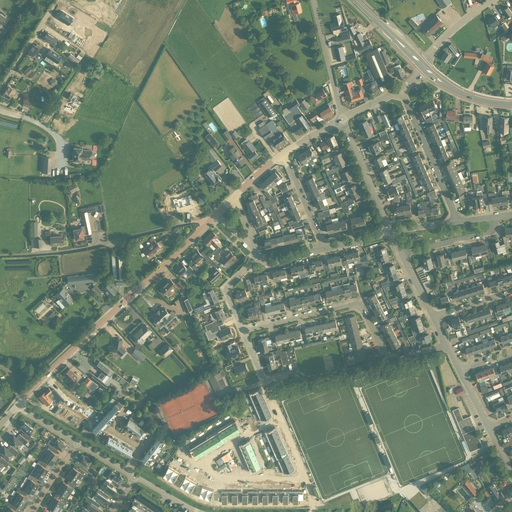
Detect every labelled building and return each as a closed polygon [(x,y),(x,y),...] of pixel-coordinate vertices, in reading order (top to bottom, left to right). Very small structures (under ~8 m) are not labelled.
[(298,3),(296,0),(286,0),(288,3),(292,2),(293,4),(291,5),(292,9),(294,9),(294,12),(301,11),(300,3),(298,3)] [(435,0),(434,2),(440,9),(449,0),(435,0)] [(511,17),(511,12),(508,7),(502,11),(507,17),(510,15),(511,17)] [(57,18),(68,24),(72,17),(62,11),(57,18)] [(435,14),(421,27),(428,35),(431,32),(432,33),(434,31),(443,22),(439,17),(435,14)] [(340,15),(333,16),(334,20),(336,20),(336,23),(330,24),(332,31),(341,28),(341,32),(342,36),(349,35),(347,30),(345,31),(344,28),(342,21),(341,21),(340,15)] [(493,28),(500,24),(494,16),(488,20),(493,28)] [(504,32),(508,29),(504,23),(499,26),(504,32)] [(353,25),(347,28),(351,35),(357,33),(353,25)] [(57,38),(51,34),(48,32),(43,38),(45,39),(53,45),(57,38)] [(363,40),(360,33),(354,36),(359,45),(357,46),(359,52),(372,46),(369,40),(364,43),(363,40)] [(141,38),(141,35),(121,35),(141,46),(141,44),(137,42),(140,38),(141,38)] [(350,40),(349,35),(336,38),(337,43),(350,40)] [(453,56),(454,54),(458,51),(451,43),(447,46),(449,48),(448,50),(447,51),(446,51),(442,57),(443,59),(443,60),(445,61),(446,61),(447,61),(451,55),(453,56)] [(35,45),(33,44),(28,52),(36,58),(38,54),(40,50),(41,49),(42,47),(36,44),(35,45)] [(342,47),(335,48),(338,61),(345,59),(342,47)] [(372,69),(376,80),(379,86),(391,81),(384,65),(381,56),(378,48),(365,53),(372,69)] [(45,55),(56,63),(60,57),(49,49),(45,55)] [(490,74),(494,66),(490,63),(492,58),(482,53),(479,58),(487,62),(483,70),(490,74)] [(79,61),(70,54),(67,57),(76,64),(79,61)] [(381,56),(384,65),(389,63),(386,54),(381,56)] [(405,75),(401,67),(400,64),(390,68),(392,74),(397,72),(399,77),(405,75)] [(29,67),(23,72),(28,77),(29,75),(33,79),(37,75),(33,71),(29,67)] [(376,80),(372,69),(368,71),(371,78),(366,80),(368,84),(366,85),(370,93),(378,88),(374,81),(376,80)] [(354,90),(351,81),(343,84),(349,102),(364,97),(361,88),(357,89),(354,90)] [(10,98),(15,90),(8,85),(5,89),(6,90),(3,94),(10,98)] [(320,100),(327,96),(323,89),(316,93),(312,95),(317,102),(320,100)] [(274,101),(269,95),(266,97),(270,104),(274,101)] [(23,105),(32,107),(33,99),(24,98),(23,105)] [(276,112),(266,99),(258,104),(268,118),(276,112)] [(282,113),(289,124),(296,134),(303,129),(304,130),(311,125),(303,114),(298,106),(300,105),(296,99),(287,105),(288,106),(281,111),(282,113)] [(310,107),(305,99),(300,103),(305,110),(310,107)] [(433,101),(426,104),(429,111),(434,109),(435,112),(438,111),(438,115),(442,116),(442,110),(438,109),(437,107),(436,108),(433,101)] [(425,113),(429,111),(426,104),(419,107),(424,117),(427,116),(425,113)] [(322,115),(325,119),(334,113),(329,105),(320,112),(318,109),(309,115),(311,120),(318,115),(319,117),(322,115)] [(454,121),(458,122),(459,115),(455,115),(455,111),(447,110),(446,117),(454,118),(454,121)] [(385,125),(386,127),(386,128),(389,127),(390,126),(385,114),(380,116),(382,121),(383,120),(385,125)] [(395,118),(398,123),(395,124),(398,123),(404,120),(402,115),(395,118)] [(468,125),(471,125),(471,122),(472,122),(472,116),(464,116),(464,122),(468,122),(468,125)] [(491,132),(492,117),(484,116),(483,131),(491,132)] [(443,126),(446,125),(444,120),(443,117),(438,119),(439,122),(441,121),(443,126)] [(508,133),(508,118),(501,117),(500,132),(508,133)] [(400,129),(407,126),(404,120),(398,123),(400,129)] [(359,124),(362,130),(375,124),(374,121),(370,122),(371,123),(368,125),(366,121),(359,124)] [(436,129),(434,125),(434,123),(427,126),(429,132),(436,129)] [(273,133),(267,124),(259,129),(265,138),(273,133)] [(377,128),(375,124),(362,130),(365,137),(372,134),(370,130),(373,129),(374,130),(377,128)] [(400,129),(402,135),(409,132),(407,126),(400,129)] [(438,135),(436,129),(429,132),(432,138),(438,135)] [(222,133),(227,140),(231,137),(226,130),(222,133)] [(409,132),(402,135),(405,140),(412,137),(409,132)] [(288,140),(283,133),(271,141),(277,148),(288,140)] [(320,144),(323,149),(330,146),(331,146),(337,143),(334,135),(327,138),(328,140),(320,144)] [(432,138),(434,143),(441,140),(438,135),(432,138)] [(213,146),(218,143),(213,137),(208,141),(213,146)] [(412,137),(405,140),(407,146),(414,143),(412,137)] [(443,146),(441,140),(434,143),(437,149),(443,146)] [(381,144),(380,141),(369,146),(371,150),(370,150),(371,154),(372,153),(372,154),(374,153),(374,154),(378,152),(378,151),(382,149),(380,145),(381,144)] [(256,150),(249,142),(244,147),(250,154),(249,155),(253,160),(258,155),(255,151),(256,150)] [(414,143),(407,146),(404,147),(405,149),(407,149),(408,149),(410,152),(416,149),(414,143)] [(239,166),(245,161),(234,146),(227,150),(239,166)] [(437,149),(439,154),(446,152),(443,146),(437,149)] [(83,150),(83,147),(74,147),(73,160),(82,161),(82,159),(92,160),(92,150),(83,150)] [(310,148),(304,152),(310,161),(312,164),(315,163),(313,160),(311,157),(314,155),(316,158),(318,156),(315,150),(312,152),(310,148)] [(307,162),(309,161),(310,161),(304,152),(298,155),(300,159),(298,160),(301,167),(304,165),(302,162),(306,160),(307,162)] [(335,157),(337,161),(343,158),(341,152),(331,157),(332,159),(335,157)] [(448,157),(446,152),(439,154),(441,160),(448,157)] [(414,162),(421,159),(418,153),(411,156),(414,162)] [(384,155),(374,159),(378,166),(383,164),(382,160),(386,159),(384,155)] [(328,176),(337,172),(336,168),(346,164),(343,158),(337,161),(338,164),(332,167),(333,169),(326,171),(328,176)] [(222,183),(220,181),(222,179),(219,175),(218,176),(214,172),(222,166),(219,162),(217,159),(216,160),(212,163),(208,166),(210,169),(205,173),(211,181),(210,181),(216,188),(222,183)] [(423,165),(421,159),(414,162),(416,167),(423,165)] [(446,171),(455,167),(453,161),(444,165),(446,171)] [(51,172),(52,162),(41,162),(41,172),(51,172)] [(426,170),(423,165),(416,167),(419,173),(426,170)] [(380,172),(382,177),(389,175),(388,172),(392,170),(391,167),(380,172)] [(446,171),(449,177),(458,173),(455,167),(446,171)] [(341,170),(340,170),(337,172),(340,179),(341,178),(342,181),(346,180),(352,177),(349,170),(342,173),(341,170)] [(428,176),(426,170),(419,173),(417,174),(418,176),(420,175),(421,179),(428,176)] [(277,173),(276,172),(271,176),(276,182),(280,178),(281,178),(283,177),(279,172),(277,173)] [(460,179),(458,173),(449,177),(451,183),(460,179)] [(390,178),(389,175),(382,177),(385,183),(396,179),(395,176),(390,178)] [(271,176),(266,181),(271,187),(276,182),(271,176)] [(431,182),(428,176),(421,179),(424,185),(431,182)] [(308,186),(315,183),(313,177),(306,180),(308,186)] [(393,196),(394,198),(398,196),(400,195),(399,193),(397,190),(402,188),(401,185),(408,182),(406,178),(401,180),(399,181),(399,182),(393,184),(394,187),(388,190),(391,197),(393,196)] [(460,179),(451,183),(454,188),(463,184),(460,179)] [(271,187),(266,181),(262,184),(267,190),(271,187)] [(69,185),(68,186),(72,193),(79,189),(75,182),(72,183),(72,182),(69,184),(69,185)] [(433,187),(431,182),(424,185),(426,190),(433,187)] [(308,186),(310,191),(317,188),(315,183),(308,186)] [(463,184),(454,188),(456,194),(465,190),(463,184)] [(347,195),(350,193),(357,190),(355,185),(348,188),(344,189),(347,195)] [(287,186),(280,189),(281,191),(275,194),(276,196),(276,197),(283,194),(282,192),(288,189),(287,186)] [(320,194),(322,193),(320,187),(317,188),(310,191),(313,197),(320,194)] [(269,199),(270,199),(276,196),(275,194),(272,196),(267,190),(264,193),(269,199)] [(342,208),(345,207),(348,205),(352,203),(351,199),(353,199),(360,196),(357,190),(350,193),(352,196),(348,198),(349,200),(340,203),(341,207),(342,207),(342,208)] [(503,196),(499,197),(500,205),(508,204),(507,197),(510,197),(509,191),(502,192),(503,196)] [(287,193),(283,195),(284,197),(286,203),(293,200),(291,194),(288,195),(287,193)] [(500,205),(499,197),(496,198),(495,193),(488,194),(489,200),(492,199),(493,206),(500,205)] [(256,205),(254,200),(258,198),(257,194),(248,197),(250,201),(246,202),(249,208),(256,205)] [(313,197),(315,202),(322,200),(320,194),(313,197)] [(482,197),(477,198),(479,208),(481,208),(481,206),(484,206),(483,200),(486,200),(485,194),(482,194),(482,197)] [(162,198),(163,201),(165,209),(171,208),(168,199),(167,196),(162,198)] [(191,204),(189,196),(177,199),(177,198),(173,199),(175,206),(178,205),(179,208),(191,204)] [(275,202),(278,201),(276,197),(276,196),(270,199),(271,203),(273,209),(274,208),(277,207),(275,202)] [(408,205),(403,206),(404,213),(411,211),(410,204),(413,204),(411,196),(406,197),(408,205)] [(479,208),(477,198),(472,198),(471,196),(467,196),(468,203),(472,202),(473,208),(476,207),(476,208),(479,208)] [(293,200),(286,203),(283,204),(284,207),(287,205),(289,209),(296,206),(293,200)] [(325,205),(322,200),(315,202),(318,208),(321,207),(322,210),(329,208),(327,204),(325,205)] [(431,206),(432,214),(439,213),(438,205),(434,205),(433,201),(430,201),(431,206)] [(417,204),(418,206),(414,206),(415,215),(419,215),(419,216),(426,215),(424,202),(421,202),(421,203),(418,203),(418,204),(417,204)] [(426,215),(432,214),(431,206),(427,206),(426,202),(424,202),(426,215)] [(404,213),(403,206),(399,206),(399,203),(396,204),(398,214),(404,213)] [(258,211),(256,205),(249,208),(251,214),(258,211)] [(289,209),(291,214),(298,211),(296,206),(289,209)] [(260,210),(258,211),(251,214),(254,219),(263,216),(260,210)] [(301,217),(298,211),(291,214),(294,220),(289,222),(290,225),(298,222),(297,219),(301,217)] [(73,229),(75,239),(76,239),(76,240),(79,239),(79,238),(83,237),(82,232),(85,232),(85,234),(91,233),(87,212),(81,213),(84,226),(81,226),(81,228),(78,228),(78,226),(74,227),(74,229),(73,229)] [(364,215),(357,217),(359,225),(366,224),(364,215)] [(263,216),(254,219),(257,228),(267,224),(266,220),(265,221),(263,216)] [(359,225),(357,217),(351,218),(353,227),(359,225)] [(345,220),(339,221),(341,230),(347,228),(345,220)] [(339,221),(332,223),(335,231),(341,230),(339,221)] [(335,231),(332,223),(326,224),(328,233),(335,231)] [(267,225),(264,227),(258,229),(260,235),(266,232),(265,229),(268,228),(267,225)] [(301,228),(302,231),(296,232),(298,240),(304,238),(303,235),(306,234),(304,227),(301,228)] [(290,234),(292,241),(298,240),(296,232),(295,230),(289,231),(290,234)] [(46,240),(50,239),(50,245),(56,245),(56,244),(62,243),(62,235),(50,236),(49,231),(45,231),(46,240)] [(216,248),(221,242),(214,235),(215,234),(212,231),(203,240),(208,245),(209,245),(214,249),(216,247),(216,248)] [(277,235),(279,244),(286,243),(284,235),(283,233),(277,235)] [(292,241),(290,234),(284,235),(286,243),(292,241)] [(270,237),(271,239),(273,246),(279,244),(277,235),(270,237)] [(273,246),(271,239),(264,240),(266,248),(273,246)] [(159,248),(160,247),(154,241),(149,246),(148,245),(143,249),(150,256),(155,251),(157,253),(161,250),(159,248)] [(504,254),(507,253),(505,247),(505,244),(500,245),(499,241),(498,242),(498,241),(497,241),(494,241),(494,242),(494,243),(493,243),(495,253),(500,252),(501,254),(501,255),(503,256),(503,255),(504,254)] [(486,244),(479,246),(481,254),(486,253),(486,255),(488,255),(488,258),(492,257),(490,248),(487,249),(486,244)] [(216,256),(223,249),(219,246),(212,253),(216,256)] [(379,256),(387,253),(385,247),(378,249),(377,246),(369,248),(370,252),(375,250),(376,253),(378,252),(379,256)] [(481,254),(479,246),(472,248),(473,252),(470,252),(471,259),(476,258),(481,257),(481,254)] [(458,251),(460,258),(467,256),(469,265),(472,264),(471,259),(470,252),(469,252),(466,253),(465,249),(458,251)] [(208,264),(212,260),(203,250),(200,253),(197,250),(189,257),(195,263),(203,256),(206,259),(205,261),(208,264)] [(220,263),(223,261),(227,265),(236,257),(230,251),(223,258),(219,253),(215,257),(220,263)] [(358,251),(351,252),(354,262),(355,263),(362,261),(361,258),(360,258),(359,257),(358,251)] [(460,258),(458,251),(451,252),(452,256),(449,257),(451,266),(454,265),(453,259),(460,258)] [(347,259),(344,259),(345,266),(347,275),(349,275),(347,268),(349,268),(348,265),(348,263),(354,262),(351,252),(345,254),(346,257),(347,259)] [(379,266),(386,264),(385,260),(387,260),(389,259),(387,253),(379,256),(376,257),(379,266)] [(445,267),(451,266),(449,257),(444,258),(443,254),(437,256),(439,266),(444,265),(445,267)] [(113,256),(115,280),(125,279),(123,255),(113,256)] [(340,255),(333,257),(335,264),(338,263),(341,263),(342,265),(342,266),(345,266),(344,259),(341,260),(340,255)] [(328,263),(325,264),(327,270),(330,269),(329,266),(335,264),(333,257),(327,258),(328,263)] [(429,267),(429,269),(436,268),(434,260),(431,261),(430,257),(423,259),(425,268),(429,267)] [(321,259),(315,261),(317,269),(323,267),(324,271),(327,270),(325,264),(323,264),(321,259)] [(212,260),(208,264),(209,265),(211,263),(215,268),(218,265),(212,260)] [(310,267),(307,268),(309,274),(314,273),(314,269),(317,269),(315,261),(309,263),(310,267)] [(189,265),(187,268),(182,264),(176,270),(181,276),(185,272),(188,276),(194,270),(189,265)] [(303,264),(297,265),(298,273),(305,272),(306,275),(309,274),(307,268),(304,268),(303,264)] [(386,267),(388,273),(396,271),(393,264),(387,266),(386,264),(379,266),(379,269),(386,267)] [(289,272),(290,279),(293,278),(292,275),(298,273),(297,265),(290,267),(291,271),(289,272)] [(212,283),(222,274),(216,268),(207,277),(212,283)] [(285,268),(278,270),(280,278),(287,276),(288,280),(290,279),(289,272),(286,273),(285,268)] [(270,277),(272,285),(275,284),(274,279),(280,278),(278,270),(272,272),(273,276),(270,277)] [(381,283),(382,285),(394,281),(393,278),(397,277),(396,271),(388,273),(390,279),(386,280),(387,281),(381,283)] [(94,281),(93,273),(67,276),(68,284),(94,281)] [(260,274),(262,282),(263,285),(269,284),(269,286),(272,285),(270,277),(268,278),(266,273),(260,274)] [(505,274),(506,277),(503,278),(505,284),(511,283),(509,276),(508,273),(505,274)] [(262,282),(260,274),(254,276),(255,280),(252,280),(253,288),(259,286),(258,283),(262,282)] [(499,286),(497,279),(492,281),(491,276),(487,278),(491,289),(499,286)] [(503,278),(497,279),(499,286),(505,284),(503,278)] [(167,296),(171,292),(169,290),(174,284),(170,280),(161,289),(167,296)] [(181,289),(185,286),(179,280),(176,283),(181,289)] [(114,281),(110,284),(109,282),(105,285),(106,286),(103,289),(103,290),(104,289),(107,292),(106,292),(109,296),(112,293),(113,294),(116,291),(112,286),(114,284),(115,284),(115,285),(122,285),(122,281),(114,281)] [(395,284),(397,291),(404,288),(402,281),(395,284),(394,281),(382,285),(382,287),(388,285),(388,286),(395,284)] [(476,285),(479,292),(485,291),(483,283),(476,285)] [(352,293),(350,285),(344,287),(346,295),(352,293)] [(479,292),(476,285),(471,287),(473,294),(479,292)] [(442,304),(449,301),(447,295),(451,294),(448,287),(445,288),(446,292),(443,293),(444,296),(440,297),(436,299),(437,304),(442,302),(442,304)] [(473,294),(471,287),(465,289),(467,296),(473,294)] [(65,304),(72,298),(63,288),(56,295),(65,304)] [(404,288),(397,291),(397,293),(396,294),(395,294),(396,297),(395,297),(389,299),(390,303),(393,301),(396,300),(396,301),(404,298),(403,295),(406,294),(404,288)] [(211,304),(218,301),(215,292),(214,293),(212,289),(206,292),(211,304)] [(459,291),(461,298),(467,296),(465,289),(459,291)] [(236,292),(236,293),(239,301),(248,297),(245,290),(240,292),(239,291),(238,290),(236,291),(236,292)] [(334,298),(332,290),(326,291),(327,299),(334,298)] [(461,298),(459,291),(453,293),(455,300),(461,298)] [(320,293),(313,294),(315,302),(321,301),(320,293)] [(368,298),(370,303),(378,300),(375,294),(368,298)] [(301,297),(295,299),(297,306),(303,305),(301,297)] [(403,302),(405,308),(413,305),(411,299),(405,301),(404,298),(396,301),(397,303),(403,302)] [(187,308),(188,311),(192,310),(187,299),(182,301),(183,304),(184,304),(186,308),(187,308)] [(297,306),(295,299),(289,300),(291,308),(297,306)] [(276,301),(278,311),(285,310),(283,302),(281,303),(280,300),(276,301)] [(381,305),(378,300),(370,303),(373,309),(381,305)] [(274,304),(270,305),(272,313),(278,311),(276,301),(273,301),(274,304)] [(502,304),(504,311),(510,309),(508,302),(502,304)] [(151,319),(155,324),(157,322),(155,319),(158,316),(162,320),(169,313),(167,311),(160,304),(149,313),(153,317),(151,319)] [(195,313),(203,310),(211,307),(210,304),(204,306),(203,305),(202,304),(193,308),(195,313)] [(504,311),(502,304),(496,306),(498,313),(504,311)] [(373,309),(376,315),(383,311),(381,305),(373,309)] [(413,305),(405,308),(407,314),(404,315),(405,318),(413,316),(412,312),(415,311),(413,305)] [(255,307),(248,308),(250,318),(257,316),(255,309),(255,307)] [(207,331),(218,326),(224,324),(222,320),(226,318),(221,308),(212,312),(213,316),(215,320),(213,320),(213,321),(204,325),(207,331)] [(483,310),(485,317),(491,315),(489,308),(483,310)] [(46,322),(55,314),(52,310),(43,319),(46,322)] [(386,316),(383,311),(376,315),(379,320),(386,317),(387,319),(395,315),(393,312),(386,315),(387,316),(386,316)] [(472,314),(474,321),(480,319),(478,312),(472,314)] [(474,321),(472,314),(466,316),(468,323),(474,321)] [(345,318),(347,326),(357,323),(355,316),(345,318)] [(405,318),(399,320),(400,322),(405,320),(405,321),(412,319),(414,325),(422,323),(419,316),(414,318),(413,316),(405,318)] [(456,329),(458,329),(461,328),(461,330),(462,330),(463,335),(467,334),(463,322),(460,323),(459,317),(451,320),(454,328),(456,329)] [(335,321),(329,322),(331,330),(337,328),(335,321)] [(382,326),(384,331),(392,328),(389,322),(382,326)] [(358,330),(357,323),(347,326),(348,332),(358,330)] [(413,335),(420,333),(419,330),(423,329),(423,326),(422,323),(414,325),(415,328),(411,329),(412,332),(413,335)] [(144,324),(132,335),(129,338),(135,344),(136,345),(139,342),(150,331),(144,324)] [(208,339),(216,336),(217,336),(219,342),(221,341),(233,336),(229,327),(221,330),(220,331),(218,326),(207,331),(205,331),(206,334),(208,339)] [(313,334),(311,326),(305,328),(307,336),(313,334)] [(384,331),(387,337),(395,333),(392,328),(384,331)] [(294,330),(287,332),(289,340),(296,338),(294,330)] [(350,339),(360,337),(358,330),(348,332),(350,339)] [(426,331),(420,333),(413,335),(407,337),(409,341),(415,339),(415,338),(417,337),(418,340),(421,339),(423,343),(430,340),(428,334),(427,334),(426,331)] [(287,332),(281,334),(283,341),(289,340),(287,332)] [(387,337),(390,343),(397,339),(395,333),(387,337)] [(259,346),(267,344),(266,340),(268,340),(267,337),(258,340),(259,346)] [(350,339),(352,346),(362,344),(360,337),(350,339)] [(488,338),(490,347),(496,345),(494,339),(491,340),(491,337),(488,338)] [(490,347),(488,338),(482,340),(485,349),(490,347)] [(123,354),(126,351),(121,346),(122,341),(115,339),(114,344),(113,345),(108,347),(110,353),(116,351),(118,354),(120,357),(123,354)] [(400,345),(397,339),(390,343),(393,348),(400,345)] [(485,349),(482,340),(476,342),(479,351),(485,349)] [(230,343),(224,346),(227,351),(230,360),(241,355),(238,347),(233,349),(230,343)] [(164,356),(171,350),(166,344),(158,350),(164,356)] [(267,344),(259,346),(261,352),(269,350),(267,344)] [(352,346),(354,353),(364,351),(362,344),(352,346)] [(473,353),(471,347),(470,344),(465,346),(467,355),(473,353)] [(130,353),(140,361),(144,357),(134,348),(130,353)] [(283,353),(282,351),(277,350),(275,351),(276,356),(280,355),(281,359),(286,357),(285,353),(283,353)] [(365,358),(364,351),(354,353),(355,360),(365,358)] [(99,361),(95,366),(101,370),(102,371),(94,381),(104,389),(107,385),(101,380),(106,374),(110,377),(113,372),(99,361)] [(238,375),(248,371),(245,364),(242,366),(241,364),(235,367),(238,375)] [(508,372),(505,364),(499,367),(500,370),(498,371),(499,373),(500,377),(503,376),(502,374),(508,372)] [(487,369),(490,379),(493,378),(492,375),(495,374),(497,378),(499,377),(498,373),(497,371),(494,372),(493,367),(487,369)] [(71,382),(77,377),(69,369),(63,374),(71,382)] [(481,371),(483,378),(485,381),(490,379),(487,369),(481,371)] [(220,373),(210,378),(214,386),(215,390),(225,385),(222,377),(225,375),(224,371),(220,373)] [(483,378),(481,371),(475,373),(478,380),(483,378)] [(125,382),(119,376),(116,379),(123,385),(125,382)] [(86,387),(92,381),(87,377),(82,383),(86,387)] [(482,394),(489,391),(486,384),(480,387),(482,394)] [(501,388),(504,394),(508,392),(506,390),(511,387),(511,384),(501,388)] [(464,392),(464,391),(462,387),(456,390),(459,395),(464,392)] [(49,388),(42,394),(45,397),(48,395),(54,402),(57,405),(60,402),(55,397),(56,396),(49,388)] [(252,394),(254,398),(262,394),(260,390),(252,394)] [(45,397),(42,394),(39,397),(46,405),(49,403),(50,405),(54,402),(48,395),(45,397)] [(59,400),(75,410),(78,406),(61,396),(59,400)] [(504,400),(499,402),(503,411),(509,409),(506,403),(505,403),(504,400)] [(503,411),(499,402),(493,405),(495,408),(497,414),(503,411)] [(109,405),(108,406),(114,412),(113,413),(115,415),(120,409),(115,404),(112,407),(109,405)] [(62,417),(69,409),(64,406),(61,409),(57,406),(53,411),(57,414),(59,412),(62,414),(60,416),(62,417)] [(111,419),(115,415),(113,413),(114,412),(108,406),(107,407),(109,410),(106,414),(111,419)] [(94,413),(88,408),(83,413),(90,419),(94,413)] [(463,433),(464,436),(470,451),(482,446),(475,428),(470,416),(463,419),(458,408),(453,410),(463,433)] [(271,415),(269,411),(261,415),(263,419),(271,415)] [(100,415),(98,417),(104,422),(106,421),(108,423),(111,419),(106,414),(102,418),(100,415)] [(102,428),(108,423),(106,421),(104,422),(98,417),(97,418),(100,420),(97,423),(102,428)] [(124,424),(130,429),(136,421),(130,417),(124,424)] [(22,425),(20,427),(24,431),(22,434),(29,440),(32,437),(28,434),(32,428),(30,426),(31,426),(28,423),(27,424),(24,422),(23,421),(21,424),(22,425)] [(136,421),(130,429),(136,433),(140,427),(141,426),(136,421)] [(236,422),(231,425),(236,433),(241,430),(236,422)] [(102,428),(97,423),(92,429),(97,434),(102,428)] [(231,425),(227,428),(232,435),(236,433),(231,425)] [(146,432),(140,427),(136,433),(141,438),(146,432)] [(511,443),(511,436),(508,427),(502,430),(505,437),(509,435),(510,437),(511,441),(507,442),(508,445),(511,443)] [(227,428),(223,430),(227,438),(232,435),(227,428)] [(268,432),(270,437),(278,434),(276,428),(268,432)] [(223,430),(218,433),(223,441),(224,441),(223,441),(227,438),(223,430)] [(24,445),(28,441),(19,433),(16,437),(13,435),(12,437),(11,436),(9,439),(10,439),(9,440),(18,447),(22,443),(24,445)] [(218,433),(214,436),(219,444),(223,441),(218,433)] [(281,439),(278,434),(270,437),(272,442),(281,439)] [(105,443),(108,444),(128,456),(132,449),(130,448),(130,447),(125,444),(124,445),(117,441),(118,440),(112,436),(111,437),(109,436),(105,443)] [(214,436),(210,439),(215,446),(219,444),(214,436)] [(157,444),(163,449),(164,448),(162,445),(164,442),(158,437),(153,444),(156,445),(157,444)] [(47,444),(49,445),(54,448),(56,446),(61,450),(65,445),(63,443),(63,442),(60,440),(59,441),(57,439),(54,443),(50,440),(47,444)] [(210,439),(206,441),(210,449),(215,446),(210,439)] [(274,447),(283,443),(281,439),(272,442),(274,447)] [(206,441),(201,444),(206,452),(210,449),(206,441)] [(250,441),(241,445),(244,450),(252,446),(250,441)] [(276,452),(285,448),(283,443),(274,447),(276,452)] [(15,456),(19,452),(10,444),(6,448),(4,446),(2,448),(2,447),(0,449),(0,450),(0,451),(8,458),(12,454),(15,456)] [(162,450),(163,449),(157,444),(156,445),(153,444),(150,448),(156,452),(159,448),(162,450)] [(201,444),(197,447),(202,454),(206,452),(201,444)] [(55,450),(54,448),(49,445),(44,452),(54,460),(58,455),(53,452),(55,450)] [(252,446),(244,450),(246,455),(254,451),(252,446)] [(197,447),(192,449),(197,457),(202,454),(197,447)] [(156,452),(150,448),(147,452),(149,454),(148,455),(155,460),(156,459),(153,457),(156,452)] [(279,457),(288,453),(287,453),(285,448),(276,452),(279,457)] [(254,451),(246,455),(248,460),(256,456),(254,451)] [(41,457),(39,460),(45,464),(47,461),(51,464),(54,460),(44,452),(41,457)] [(149,454),(147,452),(142,458),(150,464),(153,459),(155,460),(148,455),(149,454)] [(279,457),(281,462),(290,458),(288,453),(279,457)] [(80,462),(79,463),(86,468),(88,466),(86,465),(90,459),(88,458),(89,457),(85,455),(85,456),(82,454),(78,459),(80,461),(80,462)] [(21,464),(25,458),(22,455),(17,461),(21,464)] [(6,467),(9,463),(0,456),(0,468),(3,465),(6,467)] [(256,456),(248,460),(250,465),(259,461),(256,456)] [(290,458),(281,462),(283,467),(292,463),(290,458)] [(471,464),(477,474),(483,470),(480,466),(483,464),(480,459),(475,462),(475,461),(471,464)] [(43,466),(45,464),(39,460),(37,463),(34,467),(45,474),(48,469),(43,466)] [(259,461),(250,465),(252,470),(261,467),(259,461)] [(292,463),(283,467),(286,472),(294,468),(292,463)] [(168,466),(163,476),(168,479),(174,470),(169,467),(169,466),(168,466)] [(31,472),(29,475),(35,479),(37,476),(42,479),(45,474),(34,467),(31,472)] [(73,467),(69,472),(80,479),(83,474),(85,476),(87,473),(79,468),(77,470),(73,467)] [(174,470),(168,479),(173,482),(179,473),(174,470)] [(113,480),(111,483),(113,484),(117,487),(119,484),(120,484),(123,478),(120,476),(121,476),(121,475),(121,474),(120,474),(119,474),(118,474),(118,475),(111,471),(108,477),(113,480)] [(71,479),(69,482),(75,486),(77,483),(80,479),(69,472),(66,476),(71,479)] [(34,481),(35,479),(29,475),(27,477),(24,482),(35,489),(38,484),(34,481)] [(185,476),(179,486),(180,486),(185,489),(191,480),(185,477),(185,476)] [(113,484),(111,483),(106,479),(102,484),(105,486),(103,489),(112,495),(116,490),(111,487),(113,484)] [(191,480),(185,489),(190,492),(196,483),(191,480)] [(472,496),(478,492),(467,480),(462,484),(472,496)] [(63,481),(60,486),(70,493),(73,489),(75,486),(69,482),(67,484),(63,481)] [(24,482),(20,490),(24,492),(26,494),(28,491),(33,494),(35,489),(24,482)] [(427,496),(430,493),(432,492),(426,485),(425,484),(420,488),(427,496)] [(493,485),(492,484),(487,488),(494,498),(497,502),(504,497),(501,493),(499,494),(494,488),(495,487),(493,485)] [(66,500),(68,498),(70,493),(60,486),(57,491),(61,494),(60,496),(66,500)] [(202,486),(199,496),(205,498),(208,488),(202,486)] [(22,495),(24,492),(20,490),(17,488),(13,496),(24,502),(27,497),(22,495)] [(109,500),(107,498),(108,495),(105,493),(102,491),(99,489),(98,488),(96,491),(97,492),(95,495),(98,497),(96,499),(105,505),(107,503),(108,502),(107,502),(109,500)] [(208,488),(205,498),(210,500),(214,490),(208,488)] [(222,493),(222,503),(228,503),(228,500),(232,500),(232,503),(232,491),(227,491),(227,493),(222,493)] [(232,491),(232,503),(238,503),(238,500),(242,500),(242,503),(242,491),(237,491),(237,493),(232,493),(232,491)] [(242,491),(242,503),(248,503),(248,500),(252,500),(252,503),(252,491),(247,491),(247,493),(242,493),(242,491)] [(252,491),(252,503),(258,503),(258,500),(262,500),(262,503),(262,491),(257,491),(257,493),(253,493),(253,491),(252,491)] [(262,491),(262,503),(268,503),(268,500),(272,500),(272,503),(273,503),(273,491),(268,491),(268,493),(263,493),(263,491),(262,491)] [(273,491),(273,503),(278,503),(278,500),(282,500),(282,503),(283,503),(283,491),(278,491),(278,493),(273,493),(273,491)] [(283,491),(283,503),(288,503),(288,500),(293,500),(293,503),(293,491),(288,491),(288,493),(283,493),(283,491)] [(293,491),(293,503),(298,503),(298,500),(303,500),(303,491),(298,491),(298,493),(293,493),(293,491)] [(102,511),(102,510),(92,503),(94,500),(87,495),(85,499),(89,502),(89,501),(91,502),(87,507),(94,511),(101,511),(102,511)] [(13,496),(8,503),(15,507),(16,504),(21,507),(24,502),(13,496)] [(54,496),(51,501),(62,508),(66,500),(60,496),(58,499),(54,496)] [(133,506),(138,509),(142,502),(138,499),(133,506)] [(51,511),(52,511),(59,511),(62,508),(51,501),(48,506),(52,509),(51,511)] [(142,502),(138,509),(136,511),(137,511),(142,511),(147,505),(142,502)] [(17,511),(13,510),(15,507),(8,503),(7,506),(9,508),(6,511),(17,511)]
